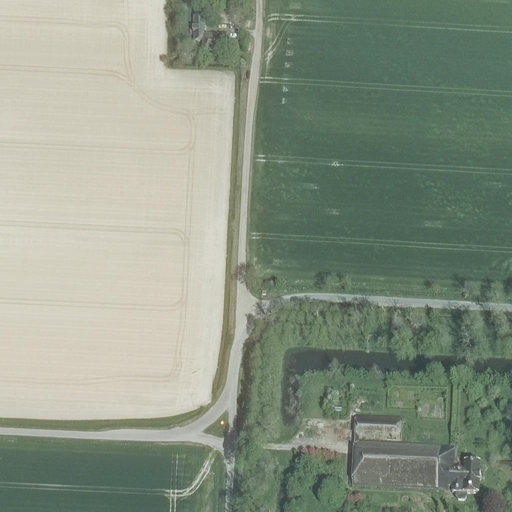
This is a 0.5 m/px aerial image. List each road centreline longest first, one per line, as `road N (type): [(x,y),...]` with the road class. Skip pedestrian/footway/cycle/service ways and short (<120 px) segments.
road 1 (unclassified): [(229,390),(236,344),(253,317),(280,300),(511,308)]
road 2 (unclassified): [(0,431),(175,436)]
